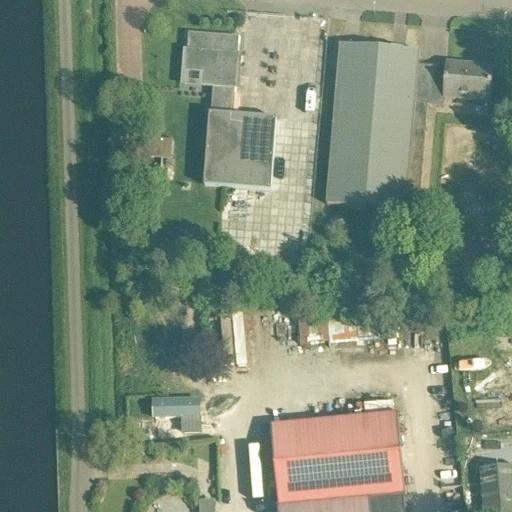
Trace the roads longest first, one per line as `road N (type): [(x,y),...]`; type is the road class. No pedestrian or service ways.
road 1 (unclassified): [(65,0),(77,511)]
road 2 (unclassified): [(511,11),(377,0)]
